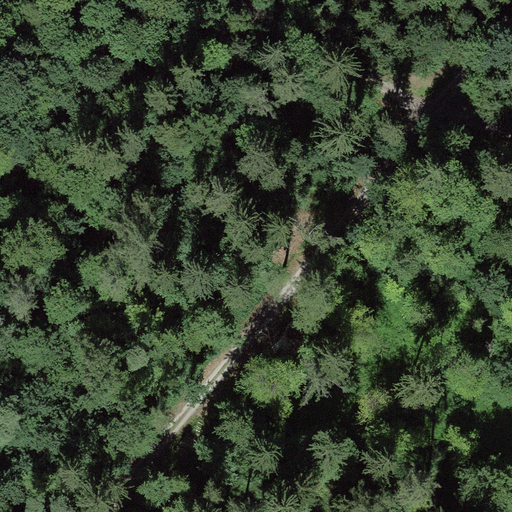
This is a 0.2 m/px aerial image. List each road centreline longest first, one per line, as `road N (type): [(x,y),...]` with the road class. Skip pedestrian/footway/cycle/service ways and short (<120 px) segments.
road 1 (track): [(109,511),(429,112)]
road 2 (track): [(429,112),(239,0)]
road 3 (track): [(511,16),(429,112)]
